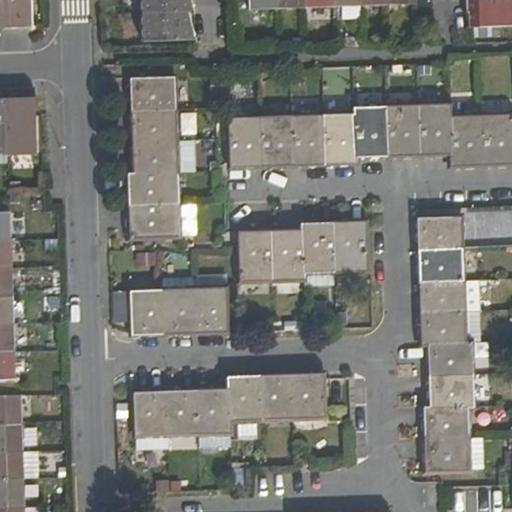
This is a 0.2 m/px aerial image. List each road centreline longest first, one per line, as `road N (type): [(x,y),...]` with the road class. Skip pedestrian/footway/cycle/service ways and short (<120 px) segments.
road 1 (residential): [(81,58),(88,357)]
road 2 (residential): [(88,357),(385,347)]
road 3 (residential): [(383,495),(177,505)]
road 4 (residential): [(384,184),(392,329),(385,347)]
road 5 (residential): [(88,357),(92,511)]
road 6 (residential): [(385,347),(383,495)]
road 7 (residential): [(511,180),(384,184)]
road 8 (residential): [(384,184),(259,187)]
